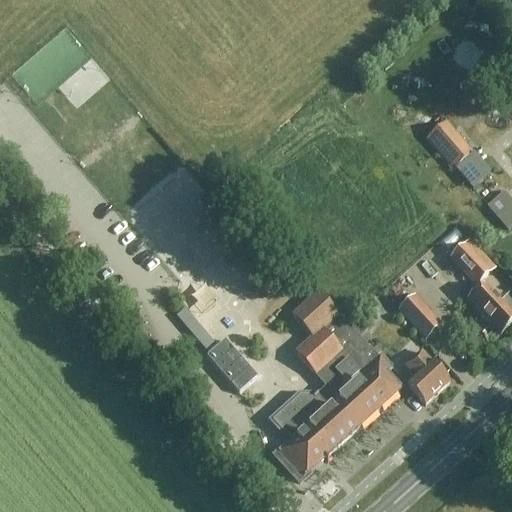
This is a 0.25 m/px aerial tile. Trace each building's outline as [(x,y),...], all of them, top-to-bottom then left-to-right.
[(5,94),(27,122),(46,107),(24,79),(5,94)] [(446,124),(426,142),(453,172),(454,172),(455,171),(473,156),(474,154),(450,128),(446,124)] [(488,211),(497,223),(511,210),(511,206),(505,198),(488,211)] [(467,247),(451,262),(475,288),(491,273),(467,247)] [(178,273),(183,284),(197,279),(192,267),(178,273)] [(207,295),(218,307),(234,292),(223,280),(207,295)] [(500,338),(511,327),(511,316),(484,287),(467,303),(500,338)] [(300,486),(323,465),(325,463),(328,466),(329,465),(327,462),(401,394),(385,376),(390,371),(380,361),(378,363),(370,354),(369,354),(358,342),(373,328),(363,316),(347,330),(346,329),(320,301),(317,297),(292,320),(313,341),(296,357),(327,391),(318,399),(317,398),(314,401),(300,400),(273,425),(292,446),(276,460),(300,486)] [(399,314),(425,343),(441,329),(415,300),(413,302),(409,297),(397,308),(401,313),(399,314)] [(238,398),(256,381),(191,308),(173,324),(238,398)] [(425,407),(449,387),(422,357),(406,371),(415,381),(407,387),(425,407)]
